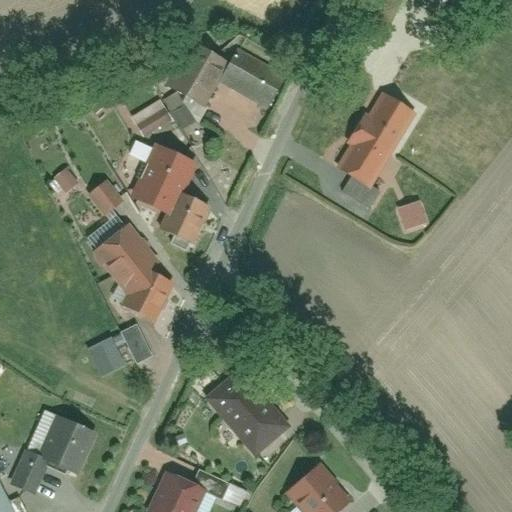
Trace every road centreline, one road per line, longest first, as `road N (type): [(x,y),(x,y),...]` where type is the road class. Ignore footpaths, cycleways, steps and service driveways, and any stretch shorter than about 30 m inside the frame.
road 1 (residential): [(205,295),(337,0)]
road 2 (residential): [(205,295),(395,511)]
road 3 (residential): [(105,511),(205,295)]
